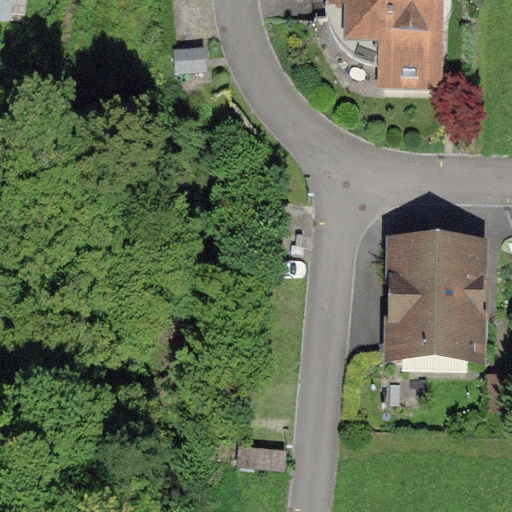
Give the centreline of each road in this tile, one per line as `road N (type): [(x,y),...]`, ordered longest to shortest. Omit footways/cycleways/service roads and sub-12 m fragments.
road 1 (residential): [(362,173),(341,241),(315,511)]
road 2 (residential): [(240,0),(260,74),(279,103),(325,152),(362,173)]
road 3 (residential): [(362,173),(511,184)]
